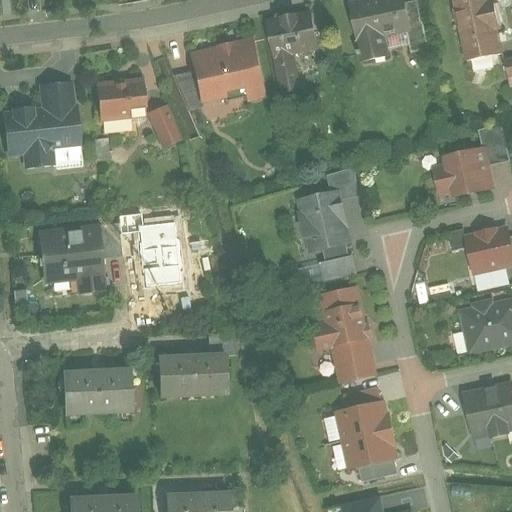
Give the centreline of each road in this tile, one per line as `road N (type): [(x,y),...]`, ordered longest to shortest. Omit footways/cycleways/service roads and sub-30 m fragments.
road 1 (residential): [(413,384),(382,233),(511,204)]
road 2 (residential): [(233,0),(0,33)]
road 3 (residential): [(14,511),(0,372)]
road 4 (residential): [(440,511),(413,384)]
